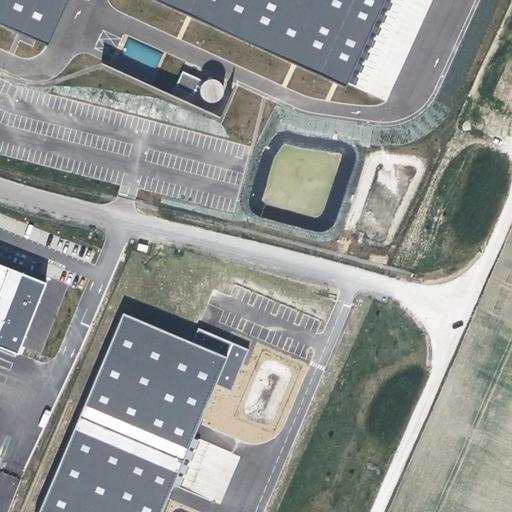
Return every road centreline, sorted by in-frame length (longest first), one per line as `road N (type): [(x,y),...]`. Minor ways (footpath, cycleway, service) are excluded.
road 1 (unclassified): [(0,186),(430,297)]
road 2 (track): [(376,511),(511,204)]
